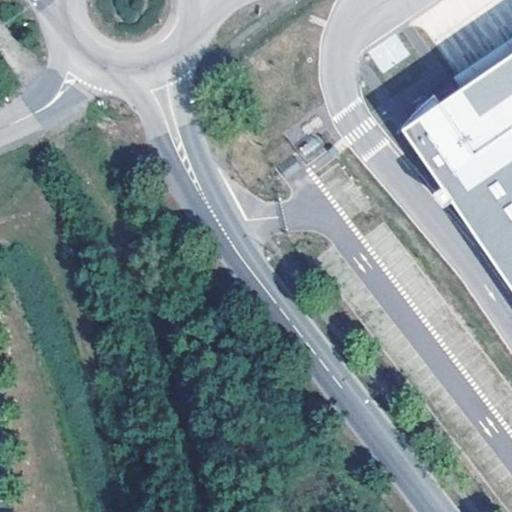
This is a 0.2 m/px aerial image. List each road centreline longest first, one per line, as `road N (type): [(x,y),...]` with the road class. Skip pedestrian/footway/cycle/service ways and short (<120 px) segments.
road 1 (track): [(0,41),(47,98),(129,248),(162,329),(202,511)]
road 2 (unclassified): [(190,170),(240,265),(432,511)]
road 3 (unclassified): [(190,170),(182,45)]
